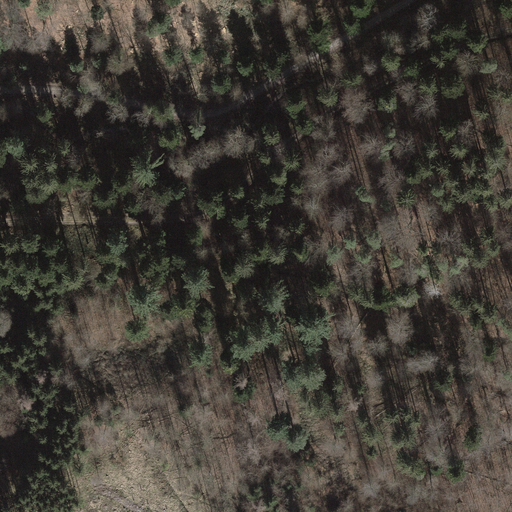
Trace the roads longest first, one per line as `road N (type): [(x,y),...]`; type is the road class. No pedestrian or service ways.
road 1 (track): [(511,29),(367,87),(284,142),(235,190),(186,216),(0,228)]
road 2 (track): [(0,90),(218,116),(411,0)]
